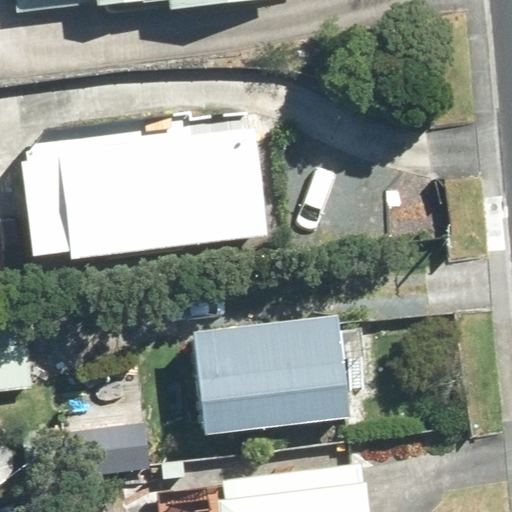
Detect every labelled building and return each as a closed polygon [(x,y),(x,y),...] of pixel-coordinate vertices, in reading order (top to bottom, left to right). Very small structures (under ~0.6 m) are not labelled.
[(54,144),(56,156),(21,158),(32,247),(71,244),(72,251),(266,230),(255,123),(54,144)] [(20,299),(0,301),(0,387),(29,385),(20,299)] [(337,310),(196,323),(205,426),(348,413),(343,355),(365,353),(362,324),(338,326),(337,310)] [(26,469),(69,466),(69,473),(151,466),(148,418),(31,428),(23,437),(26,469)] [(220,482),(221,494),(218,495),(219,507),(194,511),(193,511),(370,511),(367,479),(360,480),(359,468),(220,482)]
